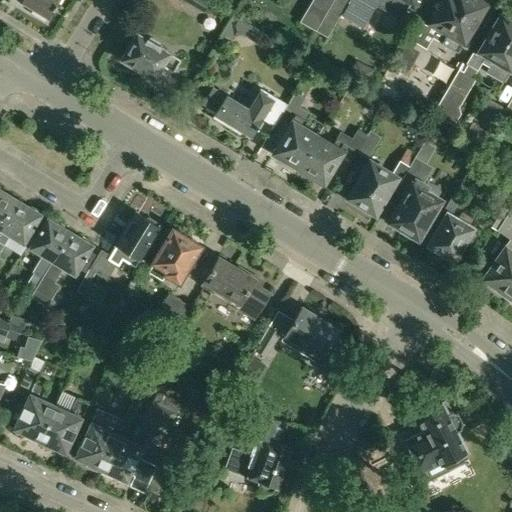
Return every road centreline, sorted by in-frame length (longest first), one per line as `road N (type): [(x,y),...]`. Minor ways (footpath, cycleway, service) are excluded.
road 1 (residential): [(416,308),(133,140)]
road 2 (residential): [(312,511),(342,426),(416,308)]
road 3 (residential): [(0,158),(86,207),(102,195),(133,140)]
